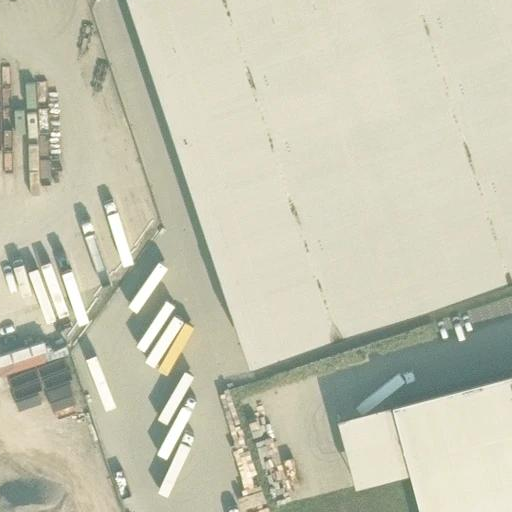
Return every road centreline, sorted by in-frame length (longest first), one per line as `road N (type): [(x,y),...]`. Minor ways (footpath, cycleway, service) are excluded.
road 1 (unknown): [(118,0),(197,287)]
road 2 (unknown): [(197,287),(252,511)]
road 3 (unknown): [(136,511),(107,406),(127,349),(162,311)]
